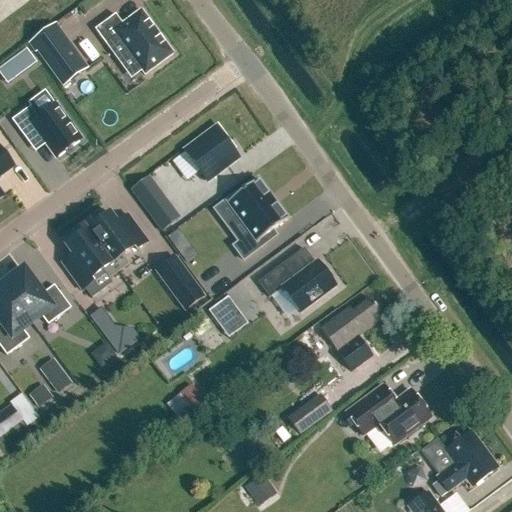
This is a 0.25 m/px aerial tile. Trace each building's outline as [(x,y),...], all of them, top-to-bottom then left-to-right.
[(173,56),(141,12),(122,26),(115,16),(94,31),(105,46),(116,38),(144,76),(173,56)] [(54,27),(31,44),(62,87),(86,69),(54,27)] [(18,73),(11,63),(0,71),(0,76),(5,83),(18,73)] [(56,160),(81,141),(55,106),(38,119),(30,108),(12,122),(29,145),(39,137),(56,160)] [(233,152),(227,144),(229,142),(217,127),(215,128),(183,152),(207,184),(239,160),(233,152)] [(0,200),(3,198),(0,193),(0,176),(13,167),(0,149),(0,200)] [(163,203),(146,180),(132,191),(148,213),(163,203)] [(236,197),(226,204),(249,236),(233,248),(243,262),(266,245),(262,240),(273,232),(287,221),(258,181),(236,197)] [(94,218),(84,226),(118,273),(128,266),(122,258),(133,249),(136,252),(147,244),(128,217),(117,224),(110,215),(98,224),(94,218)] [(118,273),(84,226),(73,234),(77,239),(65,248),(72,258),(62,265),(81,292),(93,284),(91,281),(102,272),(109,280),(118,273)] [(156,274),(184,312),(204,298),(175,260),(156,274)] [(331,280),(334,278),(325,267),(323,269),(317,262),(293,280),(283,265),(259,283),(270,299),(283,289),(301,314),(336,287),(331,280)] [(23,273),(4,287),(31,323),(40,316),(48,327),(71,310),(54,287),(41,297),(23,273)] [(21,330),(31,323),(4,287),(0,290),(0,321),(3,325),(0,326),(0,348),(6,357),(29,341),(21,330)] [(228,298),(208,313),(221,330),(241,316),(228,298)] [(371,358),(358,339),(385,319),(370,298),(352,312),(350,309),(320,330),(351,372),(371,358)] [(101,308),(89,315),(117,358),(138,344),(125,325),(116,330),(101,308)] [(102,371),(117,359),(106,344),(90,356),(102,371)] [(58,394),(71,385),(62,372),(49,382),(58,394)] [(178,419),(204,398),(192,383),(166,404),(178,419)] [(409,440),(422,430),(420,426),(431,418),(411,391),(396,403),(384,386),(347,414),(363,436),(376,427),(381,435),(384,432),(394,445),(406,436),(409,440)] [(39,411),(53,400),(43,387),(29,397),(39,411)] [(299,437),(332,413),(319,396),(287,420),(299,437)] [(0,414),(0,440),(23,423),(11,407),(0,414)] [(471,432),(446,451),(437,440),(426,449),(444,474),(437,478),(439,482),(433,487),(441,498),(448,493),(465,481),(472,490),(499,469),(471,432)] [(276,495),(262,476),(244,488),(258,508),(276,495)] [(443,511),(429,493),(407,509),(409,511),(443,511)]
